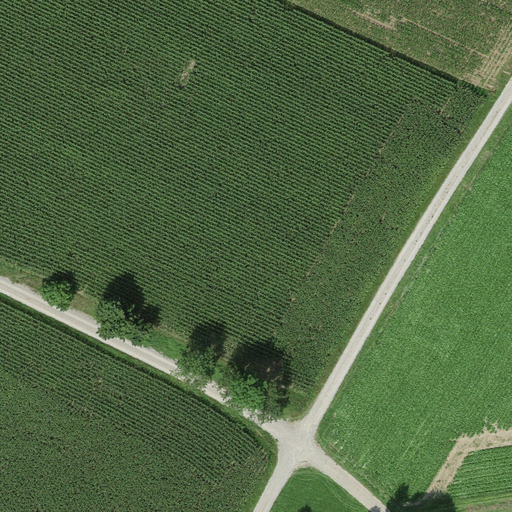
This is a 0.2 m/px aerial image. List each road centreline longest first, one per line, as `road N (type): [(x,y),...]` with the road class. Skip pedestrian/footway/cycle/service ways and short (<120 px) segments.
road 1 (track): [(511,102),(262,511)]
road 2 (track): [(382,511),(246,409),(0,285)]
